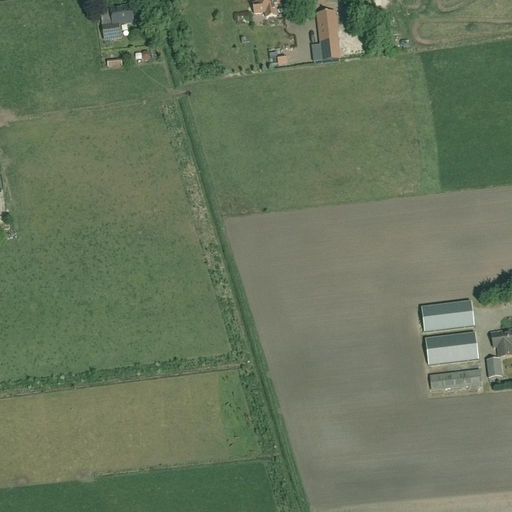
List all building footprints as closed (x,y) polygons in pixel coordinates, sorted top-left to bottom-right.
[(266,19),(276,18),(275,7),(282,6),(281,0),(255,0),(256,4),(252,5),(254,15),(265,13),(266,19)] [(102,28),(104,42),(121,40),(119,25),(133,23),(131,8),(120,10),(120,9),(110,10),(112,26),(102,28)] [(339,61),(337,45),(334,13),(317,15),(321,47),(322,63),(339,61)] [(147,34),(150,28),(144,26),(141,31),(147,34)] [(342,43),(343,62),(364,61),(363,42),(342,43)] [(296,47),(279,48),(280,64),(297,63),(296,47)] [(109,63),(110,69),(125,65),(123,59),(109,63)] [(474,328),(472,309),(471,304),(471,303),(421,309),(421,310),(422,321),(424,334),(474,328)] [(511,355),(510,346),(511,345),(511,330),(491,334),(493,349),(498,348),(499,358),(511,356),(511,355)] [(424,342),(428,368),(478,362),(475,336),(424,342)] [(488,380),(502,378),(499,360),(486,362),(488,380)] [(431,392),(481,386),(479,371),(429,377),(431,392)]
